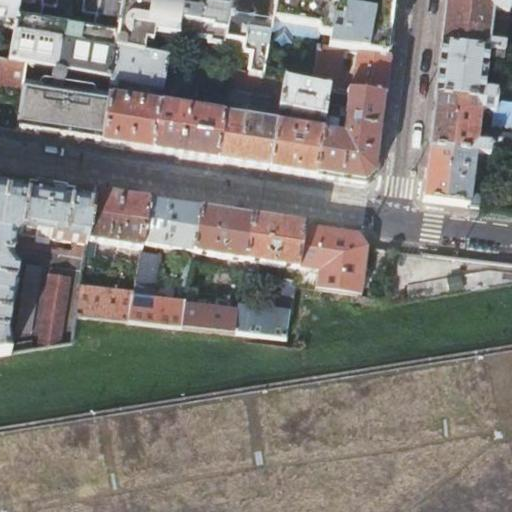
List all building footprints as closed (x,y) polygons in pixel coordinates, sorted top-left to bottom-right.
[(0,0),(0,60),(10,63),(19,0),(0,0)] [(58,0),(19,0),(10,63),(28,66),(111,80),(115,49),(122,0),(83,0),(82,14),(95,16),(93,31),(40,22),(42,7),(56,9),(58,0)] [(122,0),(115,49),(140,54),(144,31),(174,36),(180,0),(122,0)] [(228,0),(180,0),(174,36),(187,37),(187,41),(220,47),(221,43),(228,0)] [(273,0),(228,0),(221,43),(242,47),(241,56),(248,57),(245,75),(261,78),(273,0)] [(273,0),(261,78),(285,83),(311,88),(317,50),(340,53),(386,58),(387,46),(389,35),(365,2),(350,0),(273,0)] [(511,4),(499,3),(475,0),(446,0),(445,19),(441,46),(501,54),(511,55),(511,45),(489,42),(493,11),(511,13),(511,4)] [(500,61),(501,54),(441,46),(438,71),(435,95),(497,103),(511,105),(511,82),(485,79),(487,60),(500,61)] [(167,60),(140,54),(115,49),(111,80),(110,90),(117,90),(119,84),(162,92),(167,60)] [(338,68),(339,58),(340,53),(317,50),(311,88),(311,89),(328,91),(340,93),(341,86),(336,86),(337,76),(338,68)] [(390,59),(386,58),(340,53),(339,58),(349,60),(348,67),(353,68),(350,94),(385,99),(387,85),(390,59)] [(28,66),(10,63),(0,60),(0,85),(24,89),(28,66)] [(167,60),(162,92),(160,107),(153,153),(178,157),(217,163),(227,103),(221,102),(218,117),(168,108),(172,82),(184,84),(188,64),(170,60),(167,60)] [(285,83),(261,78),(245,75),(233,73),(229,90),(272,97),(267,125),(276,126),(279,112),(285,83)] [(311,89),(311,88),(285,83),(279,112),(324,120),(325,111),(328,91),(311,89)] [(109,98),(24,89),(17,131),(59,138),(102,145),(109,98)] [(350,94),(340,93),(328,91),(325,111),(344,115),(341,137),(327,135),(328,126),(323,126),(322,134),(315,179),(364,187),(375,178),(380,139),(385,99),(350,94)] [(496,114),(497,103),(435,95),(432,120),(429,147),(475,153),(478,133),(480,113),(493,114),(496,114)] [(160,107),(109,98),(102,145),(122,148),(153,153),(160,107)] [(228,100),(227,103),(217,163),(268,171),(276,126),(267,125),(232,119),(235,101),(228,100)] [(511,105),(497,103),(496,114),(493,114),(492,127),(511,128),(511,105)] [(322,134),(276,126),(268,171),(294,176),(315,179),(322,134)] [(511,136),(478,133),(475,153),(489,155),(511,158),(511,136)] [(489,155),(475,153),(429,147),(426,171),(422,201),(422,202),(469,208),(482,210),(484,197),(470,195),(472,177),(481,178),(481,173),(473,172),(474,160),(488,162),(489,155)] [(0,354),(33,349),(31,339),(7,343),(6,339),(16,272),(10,263),(13,240),(21,234),(86,244),(94,193),(53,187),(28,183),(27,193),(0,188),(0,354)] [(115,197),(94,193),(86,244),(75,317),(130,322),(134,297),(136,285),(142,252),(143,245),(150,202),(115,197)] [(169,205),(150,202),(143,245),(180,251),(182,255),(176,295),(180,303),(134,297),(130,322),(181,327),(187,293),(193,253),(200,210),(169,205)] [(219,213),(200,210),(193,253),(236,260),(234,272),(244,273),(252,219),(219,213)] [(273,222),(252,219),(244,273),(237,311),(234,332),(286,337),(295,285),(306,227),(273,222)] [(306,227),(295,285),(361,294),(368,249),(358,235),(337,232),(306,227)] [(160,256),(142,252),(136,285),(155,288),(160,256)] [(511,511),(511,271),(484,276),(477,277),(475,266),(457,270),(459,280),(404,289),(406,300),(313,314),(308,316),(306,318),(304,320),(303,322),(303,323),(301,322),(290,342),(225,335),(0,370),(0,511),(511,511)] [(16,334),(33,336),(43,271),(27,268),(16,334)] [(49,272),(37,348),(59,345),(69,275),(49,272)] [(195,295),(187,293),(181,327),(234,332),(237,311),(194,306),(195,295)]
